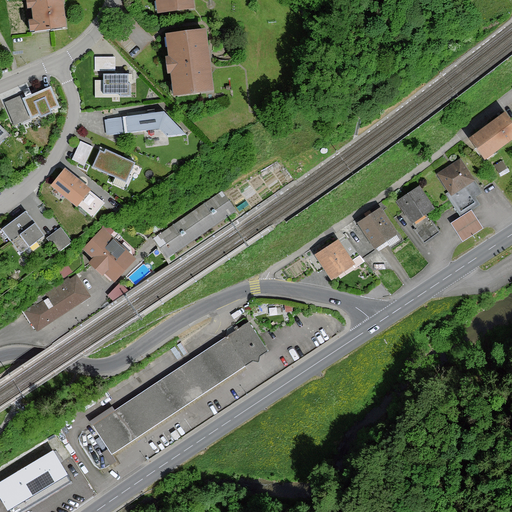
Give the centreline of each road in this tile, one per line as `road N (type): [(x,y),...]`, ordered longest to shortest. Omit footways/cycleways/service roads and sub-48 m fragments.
road 1 (primary): [(93,511),(376,323)]
road 2 (residential): [(264,286),(266,276),(511,100)]
road 3 (tertiary): [(264,286),(192,313),(107,365),(0,356)]
road 4 (residential): [(58,63),(71,95),(70,122),(48,163),(0,208)]
road 5 (primary): [(376,323),(511,233)]
road 6 (tertiary): [(376,323),(343,300),(264,286)]
